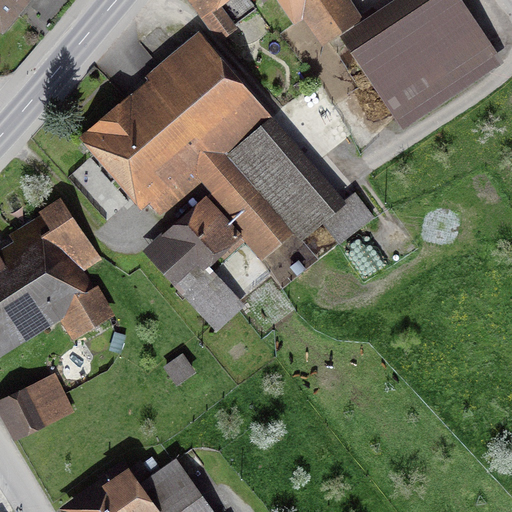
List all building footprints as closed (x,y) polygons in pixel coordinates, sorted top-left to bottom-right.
[(46,0),(0,0),(0,30),(14,42),(46,0)] [(188,0),(223,47),(243,32),(223,5),(230,0),(188,0)] [(282,0),(292,15),(303,8),(328,49),(368,24),(353,0),(282,0)] [(504,66),(461,0),(415,0),(353,40),(409,127),(504,66)] [(272,119),(207,41),(85,143),(129,196),(203,134),(224,159),(272,119)] [(301,219),(258,173),(225,203),(268,249),(301,219)] [(357,197),(322,219),(338,244),(373,221),(357,197)] [(236,239),(210,207),(151,256),(197,311),(225,289),(205,265),(236,239)] [(67,215),(0,257),(0,358),(64,318),(82,347),(115,326),(80,272),(96,262),(67,215)] [(54,374),(0,401),(0,403),(18,438),(73,410),(54,374)] [(208,511),(173,463),(151,479),(138,462),(128,470),(122,462),(98,479),(104,487),(74,509),(75,511),(208,511)]
